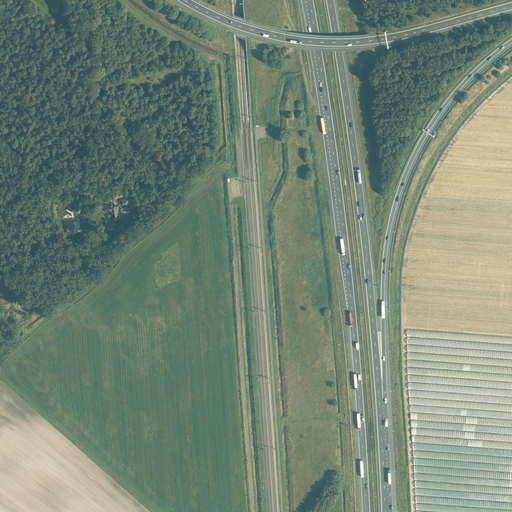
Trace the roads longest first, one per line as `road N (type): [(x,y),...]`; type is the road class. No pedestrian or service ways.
road 1 (motorway): [(309,0),(346,254),(365,511)]
road 2 (motorway): [(379,402),(329,0)]
road 3 (motorway): [(379,402),(382,285),(401,183),(449,99),(511,40)]
road 4 (motorway): [(184,0),(258,32),(327,42),(394,36),(511,5)]
road 5 (track): [(251,511),(231,208)]
road 6 (track): [(0,206),(91,144),(89,0)]
